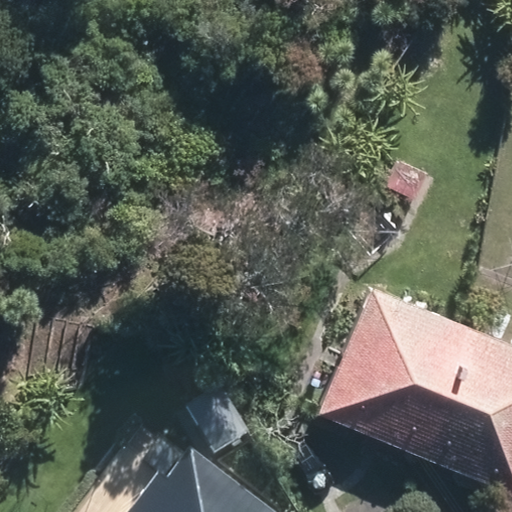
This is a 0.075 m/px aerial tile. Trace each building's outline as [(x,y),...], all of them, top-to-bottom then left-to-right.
[(429,168),(397,152),(383,180),(415,196),(429,168)] [(417,448),(470,319),(367,276),(314,406),(417,448)] [(511,336),(470,319),(417,448),(511,487),(511,336)] [(257,511),(182,454),(159,485),(151,479),(126,511),(257,511)] [(511,511),(511,500),(478,486),(467,511),(511,511)]
